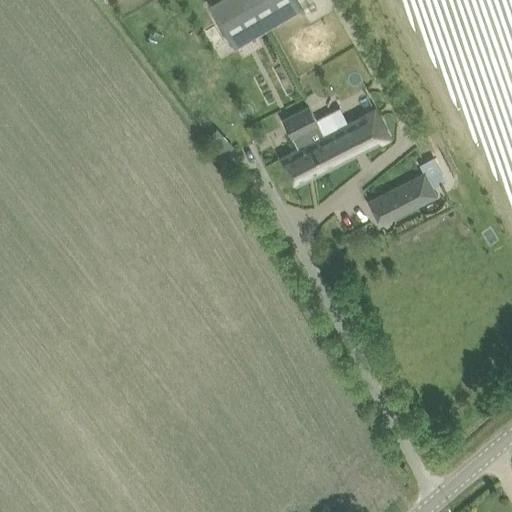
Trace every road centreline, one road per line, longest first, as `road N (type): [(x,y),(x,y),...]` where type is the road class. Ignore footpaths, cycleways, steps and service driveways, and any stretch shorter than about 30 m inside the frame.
road 1 (unknown): [(420,499),(301,254),(317,215),(370,175)]
road 2 (unclassified): [(407,511),(511,420)]
